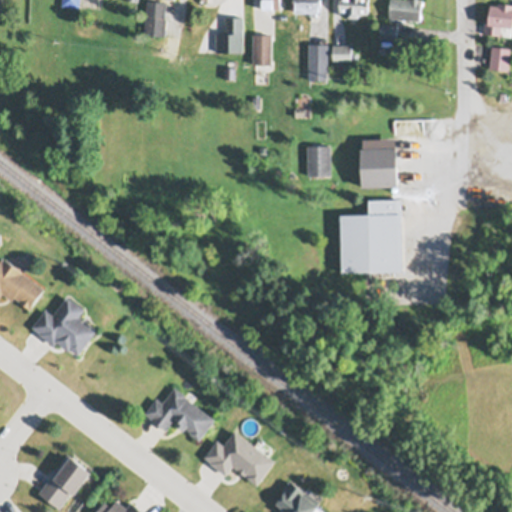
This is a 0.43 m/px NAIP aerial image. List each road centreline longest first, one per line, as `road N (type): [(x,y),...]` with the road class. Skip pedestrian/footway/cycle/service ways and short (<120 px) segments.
road 1 (residential): [(208,511),(0,354)]
road 2 (residential): [(463,208),(462,0)]
